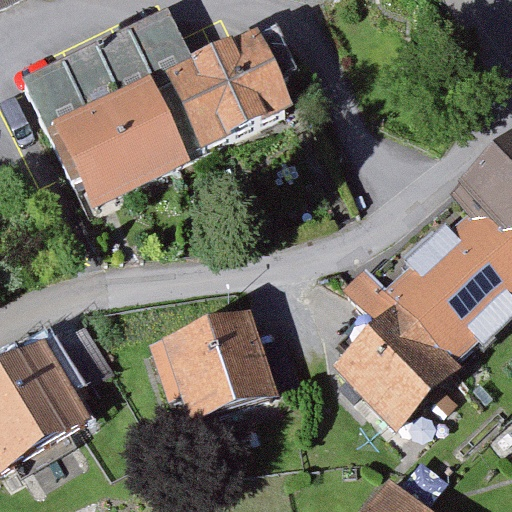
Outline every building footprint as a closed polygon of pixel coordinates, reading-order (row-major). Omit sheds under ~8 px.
[(0,0),(0,10),(22,0),(0,0)] [(25,79),(51,133),(194,65),(168,11),(25,79)] [(194,65),(51,133),(88,212),(294,114),(276,77),(291,71),(273,34),(258,41),(256,36),(194,65)] [(511,136),(450,195),(461,202),(511,257),(511,136)] [(371,284),(451,367),(511,312),(511,257),(461,202),(371,284)] [(458,374),(451,367),(371,284),(367,280),(352,293),(379,321),(332,366),(397,433),(458,374)] [(274,395),(250,315),(148,346),(166,405),(183,400),(190,420),(274,395)] [(85,326),(61,341),(88,385),(112,371),(85,326)] [(61,341),(55,332),(0,365),(0,474),(93,417),(77,392),(88,385),(61,341)] [(434,511),(390,481),(368,511),(434,511)]
